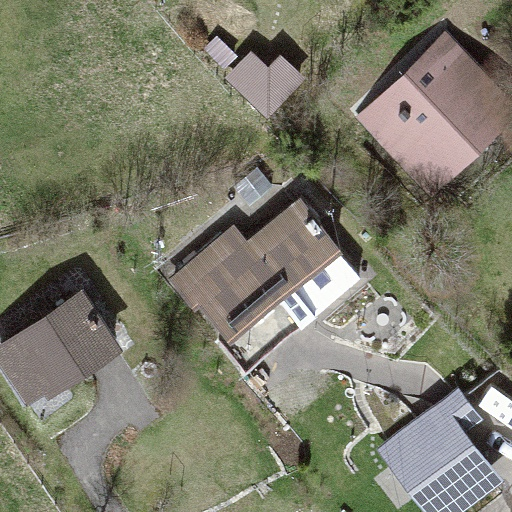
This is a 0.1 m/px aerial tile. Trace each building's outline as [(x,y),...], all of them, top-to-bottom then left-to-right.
[(360,114),(422,180),(491,114),(478,100),(494,85),(448,37),(387,96),(383,91),(360,114)] [(252,55),(238,70),(267,98),(292,73),(278,60),(268,70),(252,55)] [(231,329),(275,290),(300,321),(356,273),(314,224),(319,220),(312,211),(307,215),(296,202),(251,241),(256,247),(250,252),(231,230),(174,276),(195,300),(201,294),(231,329)] [(77,293),(0,346),(0,347),(20,376),(38,364),(51,384),(112,342),(77,293)] [(449,425),(400,464),(436,511),(443,511),(489,476),(449,425)]
